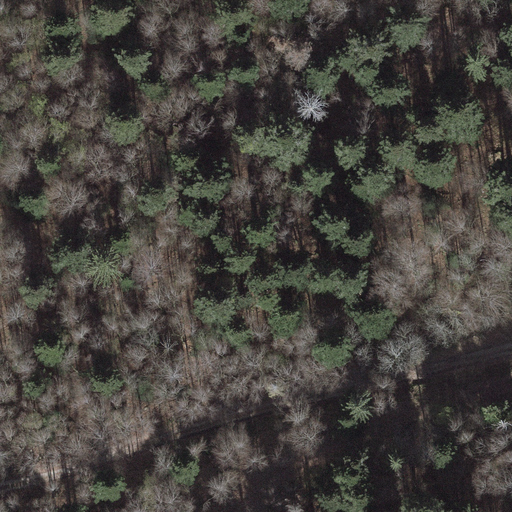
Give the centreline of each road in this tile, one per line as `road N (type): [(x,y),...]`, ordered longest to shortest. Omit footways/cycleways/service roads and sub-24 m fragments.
road 1 (track): [(0,487),(511,361)]
road 2 (track): [(238,511),(368,426),(511,392)]
